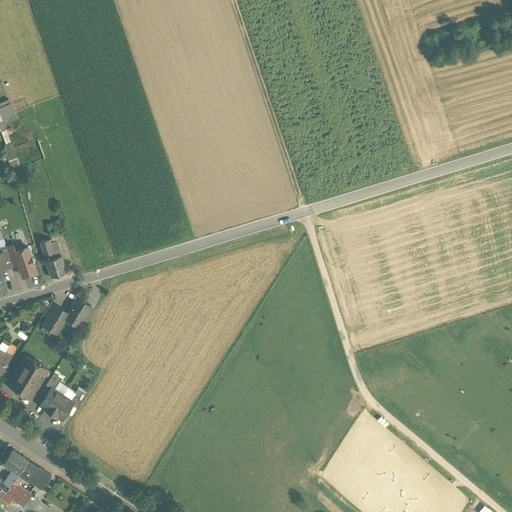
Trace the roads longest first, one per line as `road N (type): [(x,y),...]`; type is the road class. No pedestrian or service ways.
road 1 (unclassified): [(0,306),(511,148)]
road 2 (track): [(364,395),(231,0)]
road 3 (track): [(500,511),(364,395)]
road 4 (tertiary): [(129,511),(0,425)]
